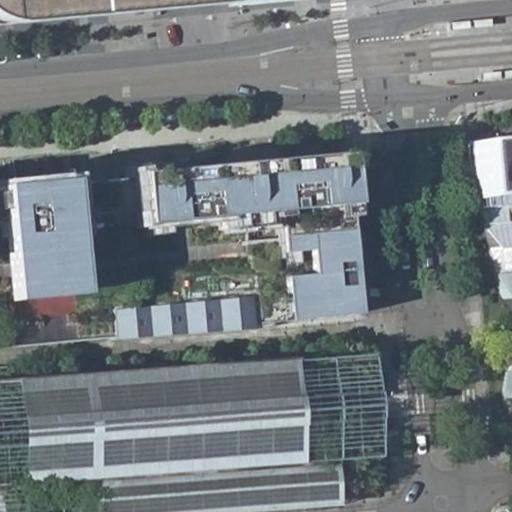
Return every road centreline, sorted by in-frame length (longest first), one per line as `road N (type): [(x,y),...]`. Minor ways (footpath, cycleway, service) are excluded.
road 1 (primary): [(387,19),(257,44),(0,71)]
road 2 (primary): [(0,118),(273,96),(389,96)]
road 3 (residential): [(389,96),(409,331)]
road 4 (residential): [(444,314),(433,93)]
road 5 (residential): [(440,505),(467,468),(459,345),(444,314)]
road 6 (residential): [(409,331),(421,469),(440,505)]
road 7 (primary): [(511,6),(387,19)]
